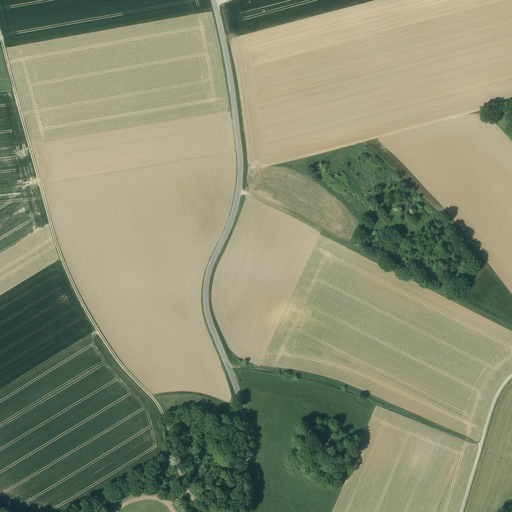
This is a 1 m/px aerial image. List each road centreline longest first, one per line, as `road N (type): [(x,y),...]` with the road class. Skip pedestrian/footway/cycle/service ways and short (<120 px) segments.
road 1 (tertiary): [(213,0),(240,178),(205,302),(243,414),(247,511)]
road 2 (track): [(0,38),(79,294),(115,356),(165,416),(177,453)]
road 3 (track): [(238,190),(511,329)]
road 4 (track): [(227,365),(336,385),(481,446)]
road 5 (track): [(461,511),(495,399),(511,374)]
